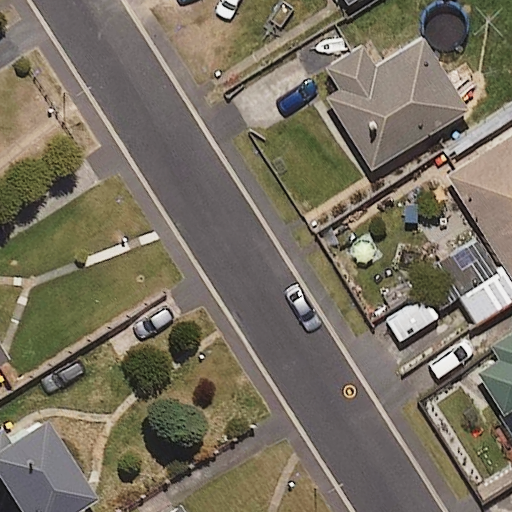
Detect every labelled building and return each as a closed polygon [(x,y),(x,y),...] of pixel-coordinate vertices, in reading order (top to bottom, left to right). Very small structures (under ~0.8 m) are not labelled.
[(371,35),(333,58),(346,79),(331,89),(377,162),(476,100),(430,26),(384,56),(371,35)] [(511,130),(450,169),(506,257),(459,286),(481,320),(511,300),(511,130)] [(511,327),(497,337),(506,352),(482,366),(509,408),(511,406),(511,327)] [(0,366),(9,360),(0,345),(0,366)] [(0,425),(0,478),(21,511),(61,511),(93,492),(43,413),(7,436),(0,425)] [(187,511),(180,500),(160,511),(187,511)]
